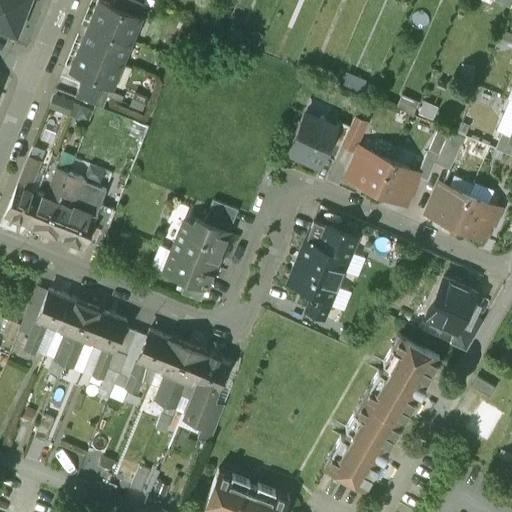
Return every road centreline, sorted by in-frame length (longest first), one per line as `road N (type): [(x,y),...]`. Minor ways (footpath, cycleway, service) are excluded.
road 1 (residential): [(0,456),(145,511),(380,511),(511,282)]
road 2 (residential): [(511,275),(290,176),(225,328),(0,236)]
